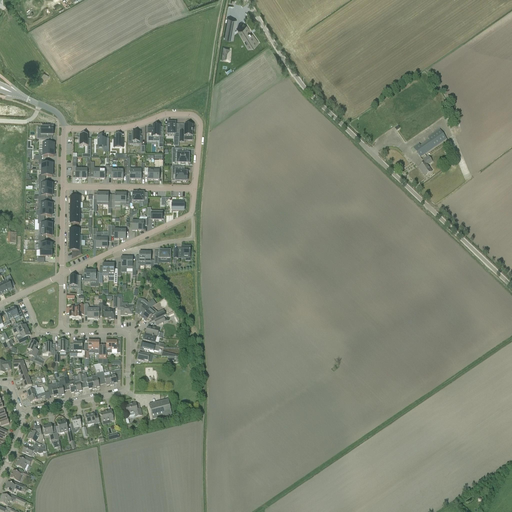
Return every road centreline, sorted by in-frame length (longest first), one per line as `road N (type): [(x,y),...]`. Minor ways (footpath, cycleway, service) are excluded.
road 1 (unclassified): [(511,287),(308,94),(247,0)]
road 2 (residential): [(20,415),(127,389),(125,333),(60,330)]
road 3 (residential): [(194,190),(200,123),(191,114),(64,128)]
road 4 (residential): [(63,187),(194,190)]
